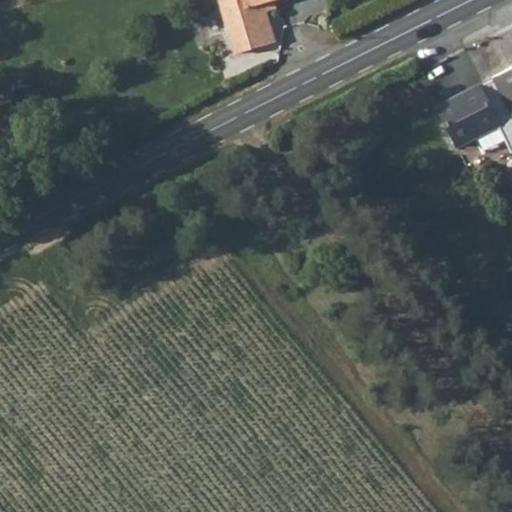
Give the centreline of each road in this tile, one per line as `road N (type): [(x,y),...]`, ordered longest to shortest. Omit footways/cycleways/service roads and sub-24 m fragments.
road 1 (secondary): [(0,236),(478,0)]
road 2 (track): [(0,300),(38,281),(95,335),(236,250)]
